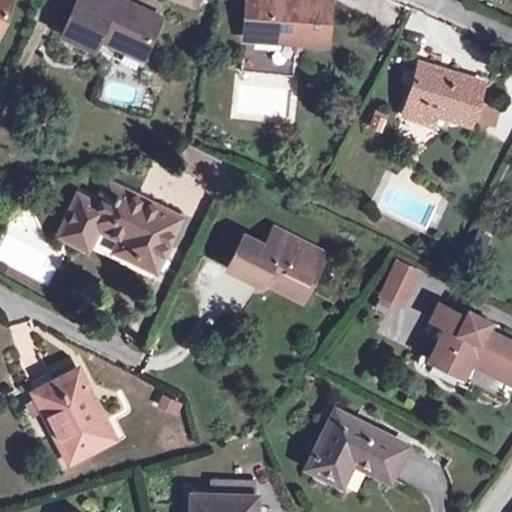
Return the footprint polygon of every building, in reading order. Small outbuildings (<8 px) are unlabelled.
[(120,0),(78,0),(63,34),(94,48),(99,35),(143,56),(152,37),(146,34),(154,16),(120,0)] [(249,0),(246,36),(286,39),(325,41),(327,0),(249,0)] [(286,39),(246,36),(243,68),(284,72),(286,39)] [(420,62),(403,115),(433,123),(436,109),(471,119),(482,82),(420,62)] [(387,119),(373,114),(368,126),(382,131),(387,119)] [(188,145),(177,165),(225,189),(236,168),(188,145)] [(80,191),(62,228),(82,238),(90,223),(96,226),(121,238),(139,247),(134,258),(155,268),(180,218),(108,183),(99,201),(80,191)] [(62,228),(59,233),(86,246),(96,226),(90,223),(82,238),(62,228)] [(244,234),(228,266),(260,284),(262,280),(266,272),(303,290),(323,253),(275,227),(265,244),(244,234)] [(121,238),(116,249),(134,258),(139,247),(121,238)] [(397,261),(382,294),(401,303),(416,271),(397,261)] [(266,272),(262,280),(299,299),(303,290),(266,272)] [(389,301),(380,297),(375,306),(384,311),(389,301)] [(446,325),(425,366),(457,383),(469,362),(473,354),(511,374),(511,341),(485,328),(490,320),(468,309),(465,315),(444,304),(436,320),(446,325)] [(511,383),(511,374),(473,354),(469,362),(511,383)] [(78,369),(35,391),(53,428),(57,427),(73,457),(114,437),(78,369)] [(156,408),(178,416),(184,401),(162,393),(156,408)] [(335,409),(307,464),(335,479),(346,457),(352,460),(389,479),(406,445),(335,409)] [(346,457),(335,479),(341,482),(352,460),(346,457)] [(255,481),(212,481),(212,494),(255,495),(255,481)] [(212,494),(192,493),(191,511),(254,511),(255,495),(212,494)]
